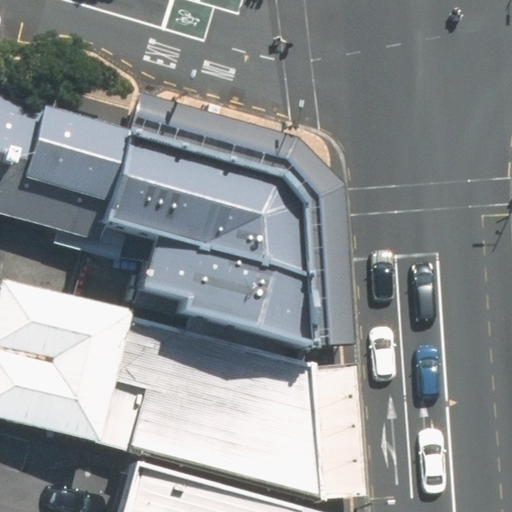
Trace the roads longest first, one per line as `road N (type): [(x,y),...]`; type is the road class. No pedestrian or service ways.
road 1 (primary): [(419,39),(452,511)]
road 2 (residential): [(66,0),(213,44),(298,55),(419,39)]
